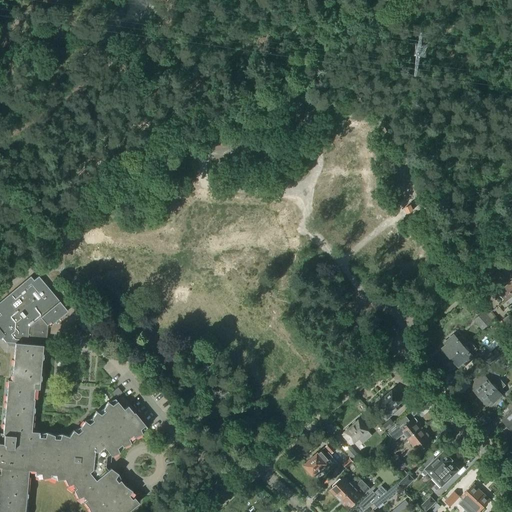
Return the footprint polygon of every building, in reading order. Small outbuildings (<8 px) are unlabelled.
[(0,467),(1,467),(0,473),(0,511),(24,511),(28,470),(35,471),(34,475),(35,476),(35,473),(41,473),(42,478),(50,477),(50,474),(56,475),(56,480),(64,479),(68,486),(72,484),(76,488),(73,490),(77,498),(82,496),(85,500),(83,502),(87,507),(89,511),(127,511),(138,503),(134,497),(131,499),(128,495),(132,491),(124,485),(120,480),(118,482),(115,478),(118,474),(110,468),(108,470),(103,464),(104,458),(109,454),(111,456),(119,453),(117,448),(121,444),(123,447),(130,443),(128,438),(132,435),(134,437),(142,434),(140,429),(144,426),(146,428),(146,427),(134,412),(133,413),(127,405),(123,409),(117,401),(112,405),(108,402),(103,409),(104,411),(100,414),(96,411),(91,418),(93,420),(89,424),(85,421),(80,428),(81,430),(77,433),(73,430),(68,436),(61,434),(59,439),(54,438),(54,435),(46,432),(44,437),(39,437),(39,434),(39,432),(31,431),(34,399),(33,399),(34,389),(39,389),(43,347),(46,347),(48,326),(51,324),(67,311),(59,302),(44,283),(41,279),(36,283),(33,279),(0,306),(0,308),(5,315),(0,319),(0,324),(0,325),(2,327),(0,329),(0,330),(11,343),(15,343),(11,380),(7,380),(2,434),(0,433),(0,467)] [(511,280),(499,292),(507,301),(511,296),(511,280)] [(482,330),(492,321),(484,312),(474,321),(482,330)] [(504,331),(510,326),(505,318),(499,323),(504,331)] [(463,346),(459,340),(460,339),(456,333),(447,341),(444,343),(446,345),(443,348),(451,357),(463,346)] [(495,340),(486,347),(487,349),(490,352),(495,348),(499,344),(495,340)] [(469,352),(463,346),(451,357),(459,366),(462,363),(464,366),(467,364),(466,363),(475,355),(470,350),(469,352)] [(481,355),(485,360),(492,354),(490,352),(487,349),(480,355),(481,355)] [(492,354),(485,360),(489,365),(501,355),(497,350),(492,354)] [(496,382),(500,378),(500,376),(500,375),(499,374),(498,373),(497,372),(496,372),(495,371),(491,367),(476,379),(475,379),(473,381),(475,384),(471,386),(479,396),(496,382)] [(501,387),(496,382),(479,396),(487,405),(490,402),(492,404),(495,402),(495,401),(504,394),(501,390),(503,388),(501,386),(501,387)] [(116,398),(122,393),(117,387),(111,393),(116,398)] [(401,401),(392,391),(385,398),(383,397),(379,400),(380,402),(376,406),(382,413),(383,412),(388,417),(400,406),(398,404),(401,401)] [(511,431),(511,409),(511,410),(511,409),(511,410),(501,421),(511,431)] [(362,444),(372,436),(367,431),(369,429),(361,419),(343,434),(351,444),(358,439),(362,444)] [(387,430),(395,424),(391,419),(383,426),(387,430)] [(415,423),(413,419),(401,429),(397,423),(387,431),(392,436),(397,432),(400,435),(404,433),(408,438),(422,427),(417,421),(415,423)] [(417,452),(431,442),(426,436),(428,434),(422,427),(408,438),(407,439),(417,452)] [(335,451),(329,444),(322,450),(321,450),(304,465),(308,469),(307,472),(310,474),(312,474),(313,475),(318,471),(319,472),(321,470),(323,473),(329,467),(322,459),(326,455),(330,452),(331,454),(335,451)] [(353,460),(358,456),(349,446),(343,452),(349,458),(351,457),(353,460)] [(445,453),(444,452),(422,472),(425,476),(428,473),(433,478),(452,460),(451,459),(452,458),(446,452),(445,453)] [(414,468),(422,461),(418,456),(410,464),(414,468)] [(347,469),(354,462),(350,458),(343,465),(347,469)] [(437,491),(459,470),(456,467),(457,466),(452,460),(433,478),(431,479),(437,485),(434,487),(437,491)] [(405,489),(414,480),(409,475),(400,484),(405,489)] [(344,477),(331,490),(332,492),(332,493),(334,496),(336,495),(341,500),(354,487),(357,484),(361,480),(358,477),(354,481),(351,484),(344,477)] [(354,487),(341,500),(344,503),(343,505),(346,508),(347,507),(349,509),(369,489),(364,483),(361,480),(357,484),(354,487)] [(377,508),(401,488),(397,483),(373,503),(377,508)] [(465,511),(478,511),(490,500),(474,485),(461,499),(462,500),(458,504),(465,511)] [(372,492),(355,508),(358,511),(363,511),(373,503),(379,499),(374,494),(372,492)] [(450,506),(459,497),(454,492),(445,502),(450,506)] [(426,511),(435,502),(431,497),(421,506),(426,511)]
